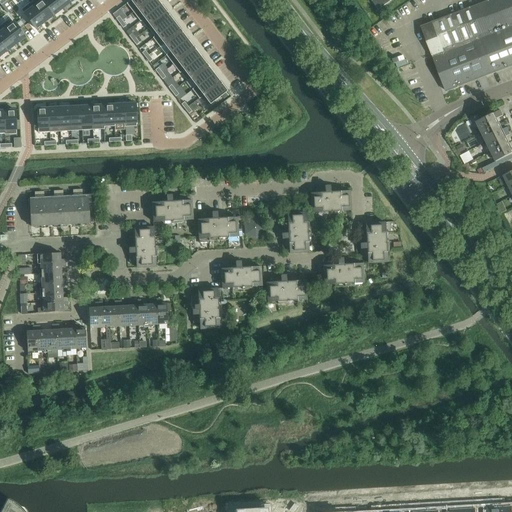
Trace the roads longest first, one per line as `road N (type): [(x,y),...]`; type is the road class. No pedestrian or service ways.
road 1 (residential): [(158,144),(186,141),(253,89),(185,0)]
road 2 (residential): [(119,241),(121,280),(176,278),(202,255),(272,252)]
road 3 (tertiary): [(277,0),(395,148)]
road 4 (residential): [(74,243),(79,314),(19,317),(21,359)]
road 5 (residential): [(272,252),(283,260),(351,249),(355,177)]
road 6 (residential): [(0,85),(117,0)]
road 7 (tertiary): [(395,148),(463,245),(484,259)]
road 8 (tertiary): [(484,259),(433,182),(395,148)]
road 9 (residential): [(395,148),(457,109),(511,88)]
